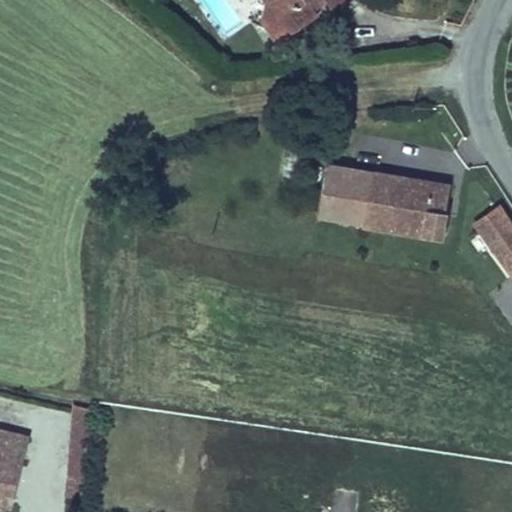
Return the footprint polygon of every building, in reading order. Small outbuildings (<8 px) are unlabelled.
[(307,10),(300,0),(285,0),(284,1),(278,22),(281,27),(307,10)] [(300,0),(307,10),(281,27),(292,45),(331,20),(321,5),(328,0),(300,0)] [(365,0),(342,0),(350,10),(365,0)] [(454,184),(329,163),(320,216),(449,238),(453,213),(449,212),(454,184)] [(511,218),(502,204),(477,221),(511,273),(511,218)] [(85,499),(91,406),(71,405),(65,497),(85,499)] [(0,479),(12,430),(0,427),(0,479)] [(29,435),(12,430),(0,479),(0,504),(12,507),(29,435)]
